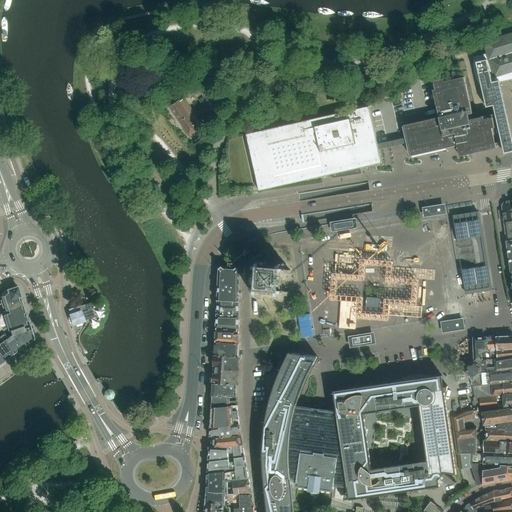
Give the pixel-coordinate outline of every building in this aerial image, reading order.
[(511,33),(483,42),(487,53),(489,59),(493,78),(498,76),(499,82),(508,79),(511,78),(511,33)] [(138,61),(138,63),(138,64),(138,66),(139,67),(140,69),(141,70),(142,71),(143,72),(145,72),(146,72),(148,77),(149,77),(151,76),(153,75),(154,75),(153,71),(154,70),(155,68),(156,67),(157,65),(157,64),(157,62),(157,60),(156,59),(155,58),(154,56),(153,55),(151,54),(150,54),(148,53),(147,53),(145,54),(144,54),(142,55),(141,56),(140,57),(139,58),(138,60),(138,61)] [(498,127),(500,134),(501,142),(504,153),(511,151),(511,137),(499,82),(498,76),(493,78),(489,59),(487,53),(474,56),(474,57),(473,57),(473,60),(473,66),(474,72),(475,77),(477,82),(479,86),(482,90),(486,107),(493,106),(494,109),(498,127)] [(496,148),(495,143),(494,136),(492,129),(495,128),(492,118),(484,120),(483,117),(469,120),(468,115),(472,114),(464,77),(445,82),(444,79),(434,81),(436,90),(433,91),(439,117),(403,125),(406,138),(378,144),(379,149),(407,143),(411,157),(457,146),(460,156),(496,148)] [(217,111),(222,107),(216,98),(207,104),(212,113),(216,110),(217,111)] [(189,136),(192,134),(199,129),(196,125),(201,122),(185,99),(180,102),(179,100),(169,107),(189,136)] [(259,191),(320,177),(331,175),(332,179),(362,174),(361,168),(382,163),(379,149),(378,144),(369,106),(246,134),(259,191)] [(511,200),(505,202),(504,203),(502,205),(502,206),(504,223),(509,222),(511,221),(511,200)] [(459,215),(454,216),(457,237),(456,237),(458,247),(458,248),(459,249),(460,249),(460,250),(462,259),(462,260),(461,261),(461,262),(461,263),(462,273),(463,273),(466,294),(472,293),(472,294),(485,291),(491,290),(488,272),(482,230),(481,230),(478,212),(472,213),(472,212),(459,214),(459,215)] [(281,283),(281,280),(281,279),(283,279),(284,278),(285,278),(285,274),(290,275),(290,271),(287,270),(286,270),(286,264),(284,264),(281,264),(281,269),(269,268),(269,265),(267,263),(265,263),(264,263),(260,262),(259,267),(259,268),(254,267),(253,272),(258,273),(258,276),(258,278),(260,278),(259,285),(258,285),(258,287),(257,287),(257,290),(252,289),(251,294),(256,294),(256,295),(257,295),(257,300),(261,300),(261,295),(278,297),(278,301),(280,302),(283,302),(283,297),(285,297),(288,297),(289,292),(284,292),(284,289),(283,289),(283,288),(282,287),(281,287),(281,283)] [(239,270),(238,269),(237,267),(237,268),(222,267),(219,269),(219,278),(239,279),(239,270)] [(239,279),(219,278),(218,289),(239,291),(239,279)] [(5,290),(0,295),(5,311),(22,306),(22,304),(22,303),(21,303),(20,299),(21,299),(20,297),(21,297),(20,296),(21,295),(20,292),(19,292),(18,289),(15,287),(15,288),(12,288),(11,288),(8,289),(5,290)] [(239,291),(218,289),(218,301),(239,302),(239,291)] [(83,321),(84,321),(83,321),(95,317),(91,308),(93,307),(91,303),(89,303),(86,304),(78,307),(75,308),(75,307),(75,308),(71,309),(69,310),(69,311),(70,313),(70,314),(70,315),(70,316),(73,324),(74,324),(83,321)] [(0,330),(6,327),(7,331),(9,330),(28,324),(28,322),(27,323),(26,319),(27,318),(26,318),(25,314),(25,313),(24,313),(23,309),(24,309),(24,308),(23,308),(22,307),(22,306),(5,311),(2,313),(0,313),(0,330)] [(239,329),(239,315),(234,315),(222,315),(217,314),(216,328),(239,329)] [(28,324),(9,330),(10,332),(19,349),(20,348),(22,346),(22,347),(33,339),(33,338),(32,338),(31,334),(32,334),(29,324),(28,324)] [(352,343),(364,340),(363,336),(372,334),(370,325),(349,329),(352,343)] [(0,330),(0,356),(3,360),(19,349),(10,332),(9,330),(7,331),(6,327),(0,330)] [(239,344),(239,335),(239,329),(216,328),(215,342),(216,342),(239,344)] [(511,336),(496,337),(496,342),(496,351),(511,349),(511,336)] [(489,338),(487,338),(487,351),(490,351),(490,355),(496,355),(496,351),(496,342),(496,337),(489,338)] [(487,361),(486,360),(491,360),(490,355),(490,351),(487,351),(487,338),(473,338),(474,361),(487,361)] [(215,355),(220,356),(238,357),(239,344),(216,342),(215,342),(215,355)] [(511,349),(496,351),(496,355),(497,359),(511,356),(511,349)] [(264,429),(264,433),(263,439),(263,444),(263,451),(263,457),(263,461),(263,468),(263,472),(264,477),(264,484),(265,493),(266,503),(267,511),(294,511),(291,482),(297,483),(296,486),(310,488),(309,490),(320,491),(320,489),(333,491),(334,488),(340,489),(348,490),(349,493),(347,493),(346,494),(345,495),(344,495),(344,496),(343,498),(343,499),(343,500),(439,486),(439,480),(440,478),(442,479),(442,480),(443,480),(443,481),(444,481),(444,482),(445,482),(446,482),(446,483),(448,483),(449,483),(450,484),(452,484),(453,484),(454,483),(455,483),(457,483),(445,474),(444,472),(455,474),(455,475),(456,475),(444,393),(445,392),(446,392),(446,391),(447,391),(447,390),(447,389),(448,386),(447,386),(447,387),(443,387),(442,376),(402,382),(402,381),(401,381),(402,378),(402,377),(387,383),(388,380),(388,379),(373,385),(373,382),(374,382),(374,381),(359,387),(359,384),(359,383),(344,389),(344,390),(342,390),(340,391),(339,392),(337,394),(336,396),(335,398),(335,400),(335,402),(337,411),(322,409),(319,405),(320,405),(320,404),(321,404),(320,402),(320,401),(319,400),(318,400),(317,400),(315,400),(315,401),(314,403),(314,404),(315,404),(315,405),(311,407),(296,405),(297,401),(298,399),(299,396),(300,394),(301,392),(301,390),(302,387),(303,385),(304,383),(305,380),(307,377),(308,375),(309,372),(310,370),(312,367),(313,365),(314,362),(316,359),(317,357),(305,355),(305,354),(304,354),(302,352),(302,353),(299,352),(298,354),(289,353),(288,354),(287,356),(286,358),(285,360),(284,362),(283,365),(282,367),(281,370),(280,372),(279,375),(277,379),(275,383),(273,389),(272,394),(270,399),(269,404),(268,410),(267,414),(266,417),(265,421),(265,425),(264,429)] [(238,357),(220,356),(215,355),(215,356),(214,370),(238,371),(238,357)] [(487,373),(511,369),(511,356),(497,359),(494,359),(491,360),(486,360),(487,361),(487,373)] [(487,361),(474,361),(463,372),(471,380),(473,387),(482,386),(481,373),(487,373),(487,361)] [(511,369),(487,373),(481,373),(482,386),(489,385),(491,384),(493,384),(511,382),(511,369)] [(218,384),(236,384),(237,384),(238,371),(214,370),(213,383),(213,384),(218,384)] [(474,394),(475,394),(476,397),(482,397),(492,395),(492,396),(511,393),(511,382),(493,384),(491,384),(489,385),(482,386),(473,387),(474,393),(474,394)] [(229,396),(236,396),(236,384),(218,384),(213,384),(212,396),(217,396),(229,396)] [(107,389),(104,391),(103,395),(105,399),(109,400),(111,399),(113,398),(114,394),(112,390),(107,389)] [(492,395),(482,397),(476,397),(473,398),(474,401),(472,401),(473,408),(478,408),(480,409),(498,408),(511,406),(511,393),(492,396),(492,395)] [(212,396),(212,408),(230,406),(232,406),(237,406),(237,401),(230,401),(229,396),(217,396),(212,396)] [(239,424),(237,406),(232,406),(230,406),(212,408),(210,428),(234,425),(239,424)] [(477,453),(477,452),(477,440),(477,428),(465,429),(464,422),(476,418),(476,414),(479,413),(478,408),(473,408),(465,410),(451,417),(455,442),(457,454),(471,453),(477,453)] [(485,427),(491,427),(491,424),(511,421),(511,408),(482,412),(483,425),(485,425),(485,427)] [(511,421),(491,424),(491,427),(491,430),(511,430),(511,421)] [(210,428),(210,437),(241,435),(239,424),(234,425),(210,428)] [(486,429),(486,430),(486,440),(511,440),(511,430),(491,430),(486,429)] [(241,435),(210,437),(209,447),(224,448),(238,446),(243,445),(241,435)] [(511,441),(480,440),(477,440),(477,452),(480,452),(483,452),(511,453),(511,441)] [(244,456),(243,445),(238,446),(224,448),(209,447),(209,460),(233,457),(244,456)] [(511,454),(477,453),(471,453),(470,463),(481,464),(481,463),(510,465),(511,464),(511,454)] [(208,471),(247,467),(244,456),(239,456),(233,457),(209,460),(208,471)] [(494,482),(506,480),(511,479),(511,464),(510,465),(481,463),(481,464),(470,463),(477,485),(482,484),(494,482)] [(207,482),(226,481),(249,479),(247,467),(208,471),(208,472),(207,481),(207,482)] [(226,481),(227,491),(228,491),(228,495),(240,494),(252,493),(249,479),(226,481)] [(211,493),(211,490),(226,491),(226,481),(207,482),(207,492),(211,493)] [(497,491),(493,491),(497,503),(511,499),(511,487),(506,489),(497,491)] [(228,491),(227,491),(226,491),(211,490),(211,493),(207,492),(206,503),(211,503),(219,504),(229,504),(230,507),(240,506),(240,494),(228,495),(228,491)] [(497,503),(493,491),(482,496),(485,506),(497,503)] [(240,494),(240,506),(254,506),(252,493),(240,494)] [(482,496),(470,503),(467,504),(466,506),(468,508),(468,511),(469,511),(477,511),(477,508),(484,506),(485,506),(482,496)] [(484,506),(485,511),(498,511),(511,511),(511,499),(497,503),(485,506),(484,506)] [(443,511),(444,511),(436,505),(429,500),(426,504),(424,506),(427,507),(424,511),(426,511),(443,511)] [(211,503),(206,503),(205,511),(218,511),(219,507),(219,504),(211,503)]
